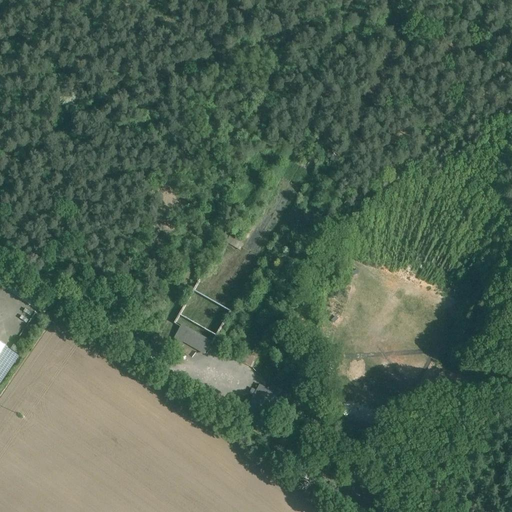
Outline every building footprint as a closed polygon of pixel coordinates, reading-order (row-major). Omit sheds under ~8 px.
[(40,308),(7,285),(5,288),(37,311),(40,308)] [(36,314),(19,338),(27,344),(44,319),(36,314)] [(211,344),(181,327),(174,339),(182,344),(183,342),(205,354),(211,344)] [(0,343),(0,384),(18,357),(5,348),(5,347),(0,343)] [(257,358),(247,353),(241,363),(252,368),(257,358)] [(259,385),(246,409),(247,409),(244,415),(263,425),(268,416),(266,415),(277,395),(259,385)] [(268,416),(263,425),(267,427),(272,418),(268,416)] [(385,511),(388,506),(391,502),(383,497),(377,506),(385,511)]
